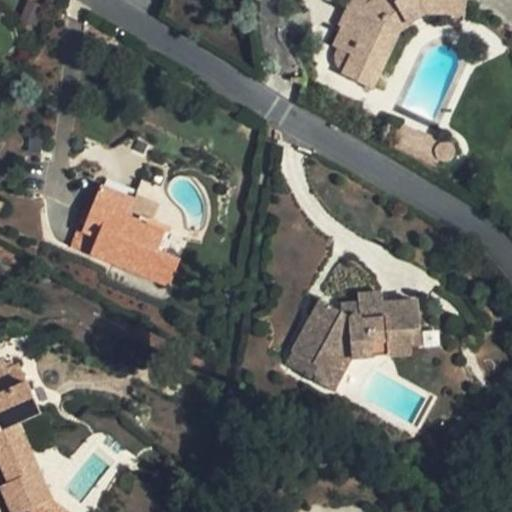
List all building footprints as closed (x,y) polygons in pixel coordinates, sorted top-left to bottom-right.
[(395,37),(430,10),(464,13),(464,11),(466,11),(473,5),(473,0),(351,0),(340,26),(343,28),(335,47),(338,49),(335,61),(338,66),(345,71),(343,75),(370,89),(395,37)] [(423,134),(402,124),(392,142),(436,165),(440,159),(439,158),(438,157),(437,156),(437,155),(437,154),(437,153),(437,151),(437,150),(437,148),(438,148),(438,147),(440,145),(442,143),(443,143),(425,132),(423,134)] [(179,258),(158,249),(167,227),(154,221),(142,216),(141,219),(130,214),(135,201),(102,187),(89,215),(103,221),(89,254),(166,288),(179,258)] [(154,221),(158,211),(135,201),(130,214),(141,219),(142,216),(154,221)] [(89,254),(103,221),(89,215),(83,231),(75,228),(67,245),(89,254)] [(313,364),(306,377),(332,392),(351,358),(412,354),(413,346),(411,329),(421,329),(419,303),(383,304),(382,295),(359,296),(359,304),(360,316),(352,316),(348,318),(342,315),(321,303),(292,352),(313,364)] [(349,304),(342,315),(348,318),(352,316),(360,316),(359,304),(349,304)] [(411,329),(413,346),(422,346),(421,329),(411,329)] [(284,365),(306,377),(313,364),(292,352),(284,365)] [(20,365),(0,373),(0,384),(4,394),(0,396),(0,460),(9,483),(0,486),(0,488),(10,511),(16,511),(53,497),(20,420),(40,411),(20,365)]
